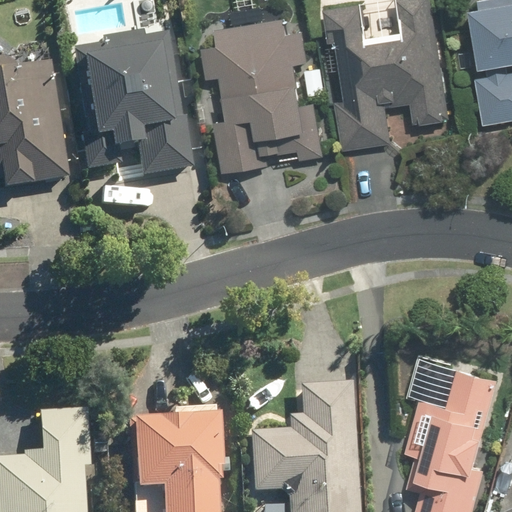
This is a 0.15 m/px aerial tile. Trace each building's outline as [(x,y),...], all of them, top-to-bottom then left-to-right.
[(369,40),(363,0),(324,6),(329,41),(338,40),(346,97),(337,98),(344,147),(390,141),(385,102),(411,98),(414,121),(451,116),(434,0),(397,0),(402,35),(369,40)] [(511,0),(476,0),(469,1),(482,80),(478,80),(483,121),(511,117),(511,0)] [(221,75),(227,115),(214,117),(221,170),(233,168),(324,157),(317,99),(302,101),(297,61),(307,60),(302,22),(285,25),(284,18),(215,27),(217,42),(202,44),(206,77),(221,75)] [(74,48),(90,137),(109,134),(111,146),(136,142),(142,176),(192,166),(167,31),(74,48)] [(0,146),(1,146),(0,146),(0,178),(2,179),(3,187),(68,176),(48,51),(0,58),(0,146)] [(321,63),(304,67),(309,92),(326,89),(321,63)] [(413,477),(428,480),(420,511),(474,511),(486,466),(477,463),(498,378),(456,367),(448,401),(420,393),(406,449),(419,453),(413,477)] [(287,511),(360,511),(350,383),(299,387),(301,413),(289,414),(290,426),(247,429),(252,494),(286,491),(287,511)] [(84,511),(85,406),(37,406),(37,450),(21,450),(21,457),(0,456),(0,511),(84,511)] [(173,413),(134,414),(136,489),(157,489),(157,511),(213,511),(213,478),(222,478),(222,471),(231,471),(231,457),(218,457),(217,413),(215,413),(215,406),(173,407),(173,413)]
